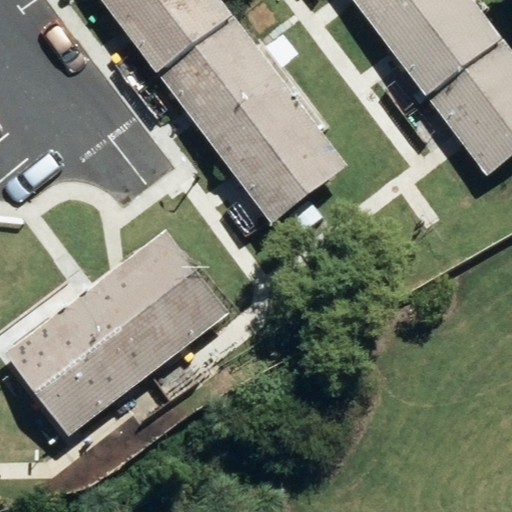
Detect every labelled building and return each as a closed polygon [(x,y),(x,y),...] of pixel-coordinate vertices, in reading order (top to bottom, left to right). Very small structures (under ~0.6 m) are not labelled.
[(228,32),(230,29),(231,29),(209,0),(92,0),(157,84),(160,83),(228,32)] [(498,52),(459,0),(342,0),(424,108),(498,52)] [(160,83),(157,84),(272,237),(345,181),(230,29),(228,32),(160,83)] [(511,69),(498,52),(424,108),(485,188),(511,167),(511,69)] [(293,227),(303,241),(322,228),(313,213),(293,227)] [(20,354),(82,435),(243,309),(182,230),(20,354)] [(137,426),(109,444),(119,461),(148,442),(137,426)]
